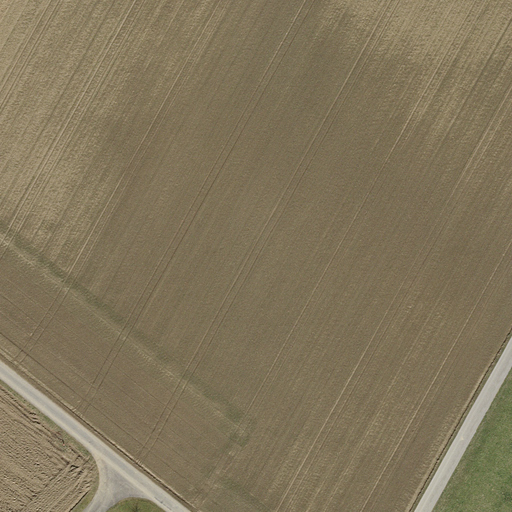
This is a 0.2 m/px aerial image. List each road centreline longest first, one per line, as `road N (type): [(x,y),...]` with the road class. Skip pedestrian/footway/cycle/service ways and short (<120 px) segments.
road 1 (track): [(180,511),(0,368)]
road 2 (track): [(511,358),(426,511)]
